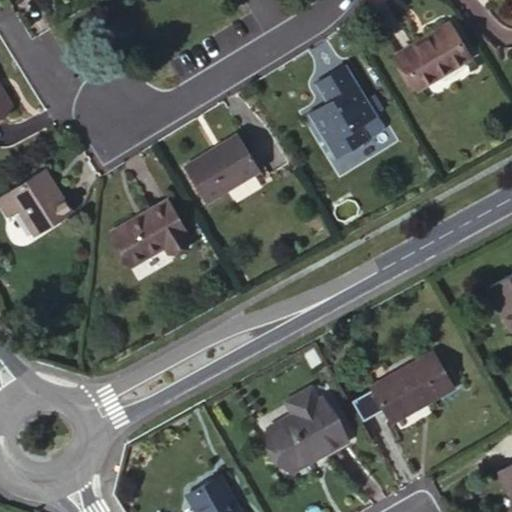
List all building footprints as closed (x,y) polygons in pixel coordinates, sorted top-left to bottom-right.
[(448,25),(395,56),(416,90),(467,59),(448,25)] [(382,129),(345,68),(314,87),(324,106),(305,118),(332,162),(367,140),(381,132),(382,129)] [(257,173),(234,136),(181,168),(203,205),(257,173)] [(39,171),(35,175),(52,203),(57,200),(39,171)] [(52,203),(35,175),(0,196),(0,213),(3,218),(13,212),(30,238),(67,215),(57,200),(52,203)] [(164,203),(108,235),(127,268),(162,248),(166,254),(188,242),(164,203)] [(511,329),(511,272),(487,286),(511,330),(511,329)] [(451,388),(432,352),(369,387),(387,419),(422,400),(423,403),(451,388)] [(292,414),(318,399),(310,386),(284,401),(292,414)] [(320,398),(318,399),(292,414),(268,428),(290,467),(320,449),(323,454),(344,441),(320,398)] [(293,471),(323,454),(320,449),(290,467),(293,471)] [(511,511),(511,465),(496,474),(511,501),(511,509),(510,511),(511,511)] [(238,511),(217,476),(185,495),(195,511),(238,511)]
